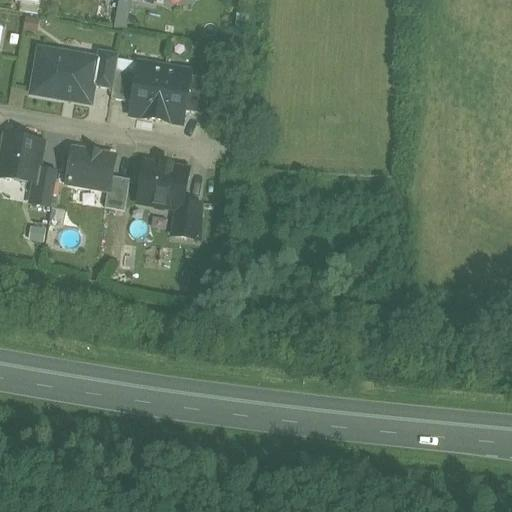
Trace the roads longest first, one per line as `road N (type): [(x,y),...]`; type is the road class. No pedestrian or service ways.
road 1 (trunk): [(511,435),(0,354)]
road 2 (residential): [(211,146),(0,112)]
